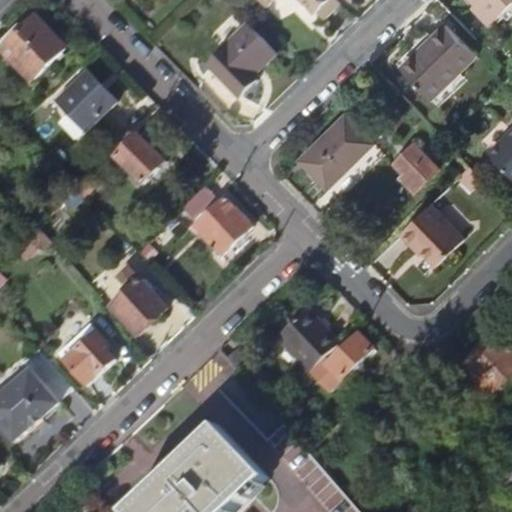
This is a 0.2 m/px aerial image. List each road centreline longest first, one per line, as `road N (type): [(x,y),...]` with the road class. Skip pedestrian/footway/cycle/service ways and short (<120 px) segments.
road 1 (unclassified): [(23,511),(314,236)]
road 2 (unclassified): [(314,236),(411,328),(443,322),(511,255)]
road 3 (unclassified): [(244,161),(410,0)]
road 4 (unclassified): [(83,0),(244,161)]
